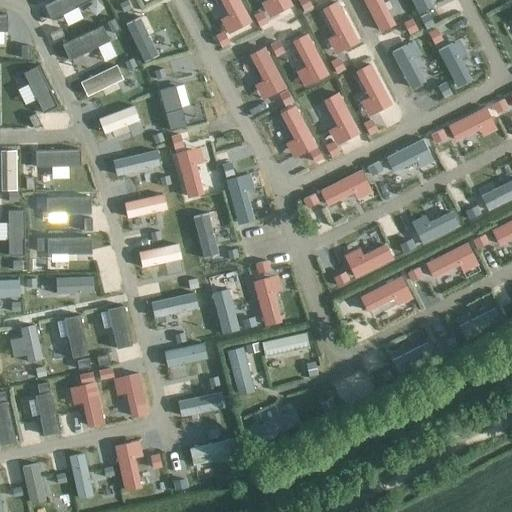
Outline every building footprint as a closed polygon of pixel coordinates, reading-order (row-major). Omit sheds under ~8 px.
[(91,4),(89,0),(59,0),(44,7),(51,22),(91,4)] [(250,24),(237,0),(218,0),(227,17),(220,21),(228,36),(250,24)] [(292,7),(288,0),(269,0),(270,1),(262,5),(270,19),(292,7)] [(361,0),(380,35),(396,27),(382,0),(361,0)] [(410,0),(420,20),(436,12),(430,0),(410,0)] [(358,44),(335,2),(320,10),(335,37),(328,41),(336,56),(358,44)] [(140,19),(126,25),(143,64),(157,58),(140,19)] [(109,45),(102,29),(63,46),(70,62),(109,45)] [(328,77),(306,35),(291,43),(305,71),(298,74),(306,89),(328,77)] [(467,55),(460,41),(437,52),(457,91),(472,83),(460,58),(467,55)] [(421,57),(413,42),(390,54),(410,93),(426,85),(413,60),(421,57)] [(286,90),(263,48),(248,56),(263,84),(256,87),(264,102),(286,90)] [(391,107),(368,65),(358,71),(353,73),(368,101),(361,104),(369,119),(391,107)] [(123,81),(116,67),(80,83),(87,98),(123,81)] [(56,109),(37,69),(24,75),(43,115),(56,109)] [(175,89),(159,93),(169,133),(185,129),(175,89)] [(360,136),(338,95),(323,103),(337,130),(330,134),(338,148),(360,136)] [(317,149),(295,107),(280,115),(294,143),(287,146),(295,161),(317,149)] [(132,108),(99,120),(104,135),(138,122),(132,108)] [(496,131),(486,110),(448,128),(455,143),(479,132),(482,138),(496,131)] [(433,163),(423,141),(385,159),(393,174),(416,164),(419,169),(433,163)] [(202,165),(198,149),(175,155),(187,202),(204,197),(196,167),(202,165)] [(15,153),(0,153),(0,165),(1,193),(16,193),(15,153)] [(79,153),(35,154),(36,169),(79,168),(79,153)] [(160,170),(156,153),(111,162),(114,179),(160,170)] [(249,174),(224,181),(237,227),(253,223),(245,193),(253,191),(249,174)] [(371,196),(361,175),(323,193),(331,208),(354,197),(357,203),(371,196)] [(511,202),(511,183),(481,198),(489,213),(511,202)] [(166,212),(163,196),(124,204),(127,220),(166,212)] [(89,217),(89,200),(46,200),(46,217),(89,217)] [(24,258),(23,212),(7,213),(8,259),(24,258)] [(422,247),(458,228),(451,214),(428,225),(424,217),(411,224),(422,247)] [(217,256),(207,215),(192,218),(202,260),(217,256)] [(511,222),(495,230),(502,246),(511,241),(511,222)] [(91,240),(46,241),(46,257),(91,256),(91,240)] [(181,261),(177,246),(137,254),(141,270),(181,261)] [(476,267),(466,246),(428,264),(435,279),(459,268),(462,274),(476,267)] [(343,259),(354,281),(394,261),(387,247),(362,259),(359,252),(343,259)] [(281,294),(277,276),(251,283),(263,329),(282,324),(274,295),(281,294)] [(94,294),(93,279),(56,280),(56,296),(94,294)] [(410,302),(400,281),(362,298),(369,314),(392,303),(395,309),(410,302)] [(0,300),(18,300),(17,282),(0,282),(0,300)] [(239,332),(228,290),(212,295),(223,336),(239,332)] [(198,309),(194,294),(150,304),(154,319),(198,309)] [(122,310),(107,313),(115,351),(130,348),(122,310)] [(466,343),(502,325),(495,311),(459,329),(466,343)] [(79,319),(64,322),(72,361),(87,358),(79,319)] [(34,328),(20,331),(27,365),(41,362),(34,328)] [(306,331),(261,341),(264,356),(308,346),(306,331)] [(237,394),(253,390),(242,345),(225,350),(237,394)] [(398,376),(434,358),(427,345),(391,363),(398,376)] [(206,361),(203,346),(162,353),(165,369),(206,361)] [(148,417),(139,374),(112,380),(116,398),(127,396),(132,421),(148,417)] [(104,427),(95,383),(68,389),(72,407),(82,405),(88,430),(104,427)] [(223,410),(220,394),(177,403),(180,419),(223,410)] [(59,435),(50,396),(35,400),(44,438),(59,435)] [(0,448),(15,446),(7,406),(0,406),(0,448)] [(293,407),(247,429),(254,445),(300,422),(293,407)] [(237,457),(233,440),(190,450),(194,467),(237,457)] [(138,442),(114,447),(124,495),(140,491),(133,461),(142,459),(138,442)] [(83,457),(68,461),(78,503),(93,500),(83,457)] [(36,466),(21,470),(30,508),(44,505),(36,466)]
